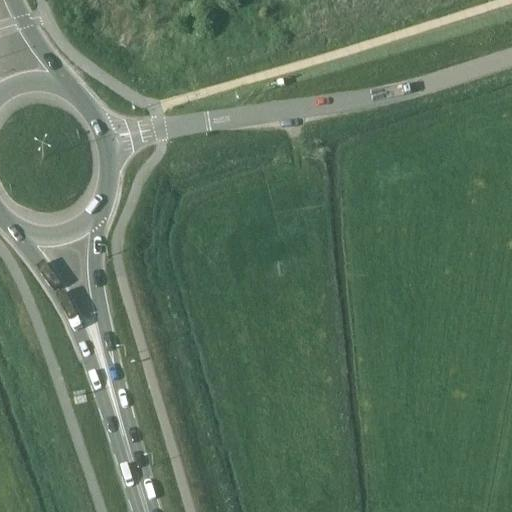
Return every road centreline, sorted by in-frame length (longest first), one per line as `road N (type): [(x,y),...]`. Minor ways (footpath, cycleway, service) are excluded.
road 1 (unclassified): [(160,129),(378,97),(511,55)]
road 2 (primary): [(5,221),(56,288),(130,462)]
road 3 (primary): [(130,462),(93,275),(99,211)]
